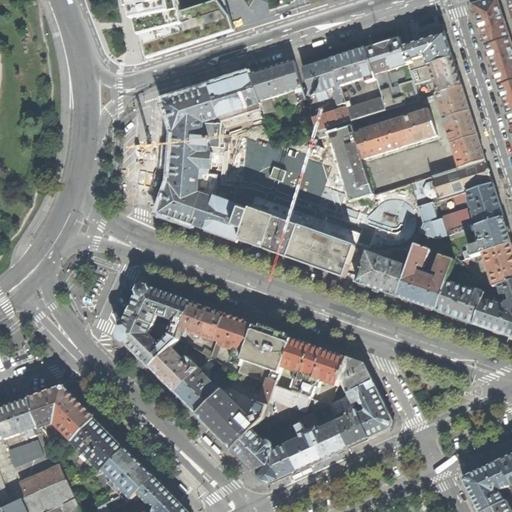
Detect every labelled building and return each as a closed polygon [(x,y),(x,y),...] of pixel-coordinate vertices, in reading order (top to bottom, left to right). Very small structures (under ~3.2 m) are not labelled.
[(132,0),(133,1),(136,10),(140,22),(144,35),(150,55),(181,45),(234,28),(230,14),(222,17),(218,3),(225,1),(225,0),(132,0)] [(498,0),(494,0),(474,6),(481,27),(487,46),(511,39),(498,0)] [(230,14),(225,1),(218,3),(222,17),(230,14)] [(430,66),(454,58),(450,45),(443,25),(423,31),(419,32),(420,34),(416,36),(418,43),(403,48),(411,71),(414,70),(412,64),(411,64),(411,61),(427,56),(430,66)] [(387,72),(408,65),(400,38),(383,44),(367,49),(376,75),(383,73),(387,72)] [(511,82),(511,42),(511,39),(487,46),(494,68),(500,86),(511,82)] [(377,80),(376,75),(367,49),(350,54),(333,60),(341,86),(366,78),(367,83),(377,80)] [(439,94),(463,86),(458,72),(454,58),(430,66),(414,70),(411,71),(415,86),(435,80),(439,94)] [(316,65),(304,69),(310,87),(304,89),(307,100),(314,98),(313,95),(318,93),(320,101),(329,98),(327,91),(334,88),(339,105),(341,105),(342,108),(347,106),(346,103),(340,86),(341,86),(333,60),(316,65)] [(273,69),(252,75),(261,105),(265,114),(276,111),(271,98),(291,92),(294,104),(307,100),(304,89),(296,66),(295,61),(273,69)] [(395,96),(387,72),(383,73),(388,89),(381,92),(383,99),(386,110),(405,104),(403,97),(397,99),(396,96),(395,96)] [(241,79),(211,88),(222,118),(227,117),(228,120),(246,115),(245,110),(246,110),(246,109),(261,105),(252,75),(241,79)] [(511,82),(500,86),(506,106),(511,125),(511,82)] [(444,119),(470,111),(466,98),(463,86),(439,94),(437,95),(444,119)] [(222,118),(211,88),(169,102),(166,103),(175,132),(176,132),(174,150),(166,149),(165,159),(165,166),(173,166),(172,184),(171,184),(162,213),(207,229),(217,200),(216,200),(218,175),(209,174),(209,169),(211,169),(213,153),(210,153),(210,147),(220,148),(222,123),(228,120),(227,117),(222,118)] [(386,110),(383,99),(352,108),(350,102),(346,103),(347,106),(348,109),(352,121),(386,110)] [(313,120),(318,133),(352,121),(348,109),(313,120)] [(430,110),(357,134),(365,160),(374,156),(400,148),(424,141),(438,136),(430,110)] [(452,144),(478,134),(474,123),(470,111),(444,119),(452,144)] [(375,196),(352,121),(318,133),(320,139),(330,135),(351,203),(365,198),(374,201),(375,196)] [(460,169),(486,160),(482,148),(478,134),(452,144),(460,169)] [(218,175),(220,148),(210,147),(210,153),(213,153),(211,169),(209,169),(209,174),(218,175)] [(417,200),(427,196),(430,204),(431,204),(454,197),(494,184),(490,173),(486,160),(460,169),(414,183),(417,190),(414,191),(417,200)] [(474,209),(479,226),(504,218),(499,202),(494,184),(454,197),(456,204),(471,199),(474,209)] [(427,196),(417,200),(420,207),(430,204),(427,196)] [(241,242),(254,210),(226,200),(225,202),(217,199),(217,200),(207,229),(241,242)] [(477,227),(479,226),(474,209),(437,221),(431,204),(430,204),(419,208),(425,224),(421,233),(438,239),(477,227)] [(301,227),(254,210),(241,242),(290,259),(301,227)] [(484,253),(511,244),(511,242),(509,231),(504,218),(479,226),(477,227),(481,242),(480,245),(469,248),(470,251),(463,253),(465,259),(484,253)] [(345,242),(301,227),(290,259),(303,264),(347,279),(358,247),(345,242)] [(500,285),(511,281),(511,244),(484,253),(495,287),(500,285)] [(417,245),(408,269),(399,297),(418,304),(438,311),(448,282),(455,260),(442,256),(436,271),(437,273),(440,274),(439,278),(440,280),(416,271),(418,270),(419,267),(423,268),(424,267),(431,250),(417,245)] [(357,283),(399,297),(408,269),(401,267),(402,264),(369,253),(368,254),(363,266),(357,283)] [(455,317),(475,324),(483,302),(488,289),(479,280),(476,287),(474,288),(471,287),(470,290),(448,282),(438,311),(455,317)] [(511,281),(500,285),(503,295),(504,295),(509,294),(511,301),(507,302),(505,305),(507,309),(501,310),(501,311),(500,314),(504,315),(502,320),(511,323),(511,327),(509,336),(511,337),(511,281)] [(143,286),(130,315),(154,326),(157,321),(159,316),(168,319),(170,318),(175,320),(172,329),(170,335),(180,340),(182,332),(192,304),(167,295),(143,286)] [(492,330),(509,336),(511,327),(511,323),(502,320),(504,315),(500,314),(501,311),(501,310),(500,306),(490,303),(489,303),(489,304),(483,302),(475,324),(492,330)] [(217,342),(226,316),(210,310),(192,304),(182,332),(189,335),(190,333),(217,342)] [(154,326),(130,315),(120,336),(135,351),(152,368),(171,348),(180,340),(170,335),(165,340),(165,339),(160,344),(150,335),(152,331),(154,326)] [(241,367),(255,326),(240,321),(226,316),(217,342),(223,344),(222,346),(235,351),(231,363),(241,367)] [(172,329),(157,321),(154,326),(170,335),(172,329)] [(152,331),(165,339),(165,340),(170,335),(154,326),(152,331)] [(283,367),(293,339),(273,332),(255,326),(241,367),(239,373),(266,383),(277,386),(283,367)] [(340,381),(348,359),(320,349),(293,339),(283,367),(295,371),(299,374),(297,380),(300,381),(295,393),(312,399),(317,387),(320,388),(322,383),(327,383),(338,386),(340,381)] [(184,361),(171,348),(152,368),(164,380),(176,393),(200,369),(195,364),(188,357),(184,361)] [(349,394),(374,382),(370,373),(366,365),(348,359),(340,381),(343,382),(349,394)] [(222,391),(200,369),(176,393),(186,402),(198,415),(222,391)] [(392,429),(395,422),(385,403),(374,382),(349,394),(350,396),(354,404),(360,401),(362,404),(364,405),(365,404),(367,410),(366,412),(359,416),(370,439),(383,433),(392,429)] [(228,396),(222,391),(198,415),(215,431),(234,450),(253,431),(252,430),(264,418),(266,412),(267,411),(269,406),(270,406),(272,400),(277,386),(266,383),(259,403),(258,402),(250,419),(235,403),(236,401),(236,400),(236,399),(235,398),(234,396),(232,395),(231,395),(229,395),(228,396)] [(317,412),(330,405),(312,399),(295,393),(277,386),(272,400),(307,412),(309,409),(317,412)] [(65,387),(30,399),(40,427),(54,423),(55,423),(59,425),(75,441),(97,419),(80,402),(65,387)] [(350,396),(330,405),(334,414),(354,405),(354,404),(350,396)] [(13,405),(0,409),(0,423),(5,437),(6,439),(29,431),(31,438),(44,434),(40,427),(30,399),(13,405)] [(359,416),(357,410),(350,413),(351,414),(348,415),(349,418),(338,424),(350,448),(360,444),(370,439),(359,416)] [(314,413),(305,417),(308,423),(309,426),(318,422),(314,413)] [(289,447),(300,471),(314,465),(325,460),(311,431),(306,434),(305,432),(306,432),(303,426),(308,423),(305,417),(296,421),(304,440),(289,447)] [(110,433),(97,419),(75,441),(73,443),(79,448),(81,446),(99,464),(97,466),(102,472),(104,470),(126,448),(110,433)] [(286,442),(293,422),(288,421),(286,425),(279,422),(273,440),(277,441),(275,446),(274,446),(273,445),(272,444),(270,443),(268,443),(266,443),(266,444),(253,431),(234,450),(249,466),(265,482),(269,483),(273,484),(300,471),(289,447),(286,442)] [(318,429),(311,431),(325,460),(338,454),(350,448),(338,424),(322,431),(321,427),(318,429)] [(205,438),(203,439),(210,447),(213,444),(208,438),(206,436),(205,438)] [(39,441),(10,451),(16,467),(44,455),(39,441)] [(213,447),(212,448),(219,456),(222,453),(216,447),(215,445),(213,447)] [(140,463),(126,448),(104,470),(112,479),(122,488),(130,496),(133,499),(134,499),(139,493),(155,478),(140,463)] [(511,456),(501,461),(511,485),(511,456)] [(466,484),(480,511),(486,511),(505,502),(501,494),(495,494),(494,493),(496,493),(497,488),(497,487),(498,487),(504,490),(511,486),(511,485),(501,461),(484,469),(468,477),(466,484)] [(21,482),(27,498),(68,479),(63,470),(56,473),(54,468),(21,482)] [(0,472),(0,509),(12,505),(0,472)] [(290,479),(292,483),(302,478),(300,475),(293,478),(290,479)] [(163,486),(155,478),(139,493),(149,503),(150,503),(151,502),(156,508),(155,509),(165,503),(172,495),(163,486)] [(83,511),(68,479),(27,498),(24,500),(29,511),(83,511)] [(116,491),(122,488),(112,479),(108,483),(116,491)] [(187,493),(188,492),(181,484),(178,487),(184,492),(185,494),(187,493)] [(146,511),(145,508),(140,510),(140,511),(188,511),(182,505),(172,495),(165,503),(155,509),(154,511),(146,511)] [(109,511),(129,501),(133,499),(130,496),(125,498),(120,497),(98,509),(99,511),(109,511)] [(129,501),(133,511),(140,511),(140,510),(134,499),(133,499),(129,501)] [(0,511),(29,511),(24,500),(12,505),(0,509),(0,511)] [(511,511),(511,509),(507,501),(505,502),(486,511),(511,511)] [(398,504),(397,502),(387,507),(389,510),(396,507),(398,506),(398,504)]
